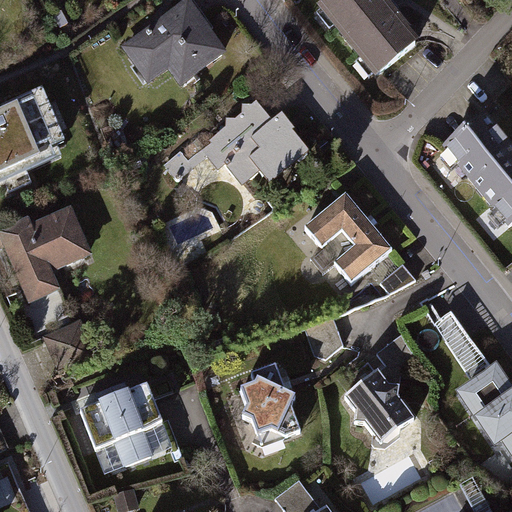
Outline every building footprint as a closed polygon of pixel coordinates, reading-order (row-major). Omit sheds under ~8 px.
[(379,0),(332,0),(323,8),(325,8),(339,25),(338,26),(378,73),(378,76),(414,46),(405,35),(407,33),(379,0)] [(194,4),(116,51),(140,91),(164,77),(174,94),(228,62),(194,4)] [(41,93),(0,111),(0,174),(65,147),(41,93)] [(297,157),(255,102),(170,167),(188,197),(210,184),(269,190),(297,157)] [(511,171),(477,129),(435,162),(499,243),(511,232),(511,171)] [(345,200),(302,235),(318,255),(337,239),(351,256),(333,272),(348,291),(391,255),(345,200)] [(24,225),(0,234),(0,256),(21,311),(53,298),(46,279),(83,265),(67,222),(28,236),(24,225)] [(309,339),(320,364),(348,352),(337,326),(309,339)] [(53,359),(66,356),(69,368),(92,362),(83,328),(47,337),(53,359)] [(511,383),(494,355),(450,383),(503,466),(511,460),(511,383)] [(371,377),(340,404),(382,452),(413,425),(371,377)] [(277,384),(232,400),(252,457),(297,441),(277,384)] [(145,385),(74,418),(104,481),(174,448),(145,385)] [(488,511),(478,484),(464,489),(472,511),(488,511)]
